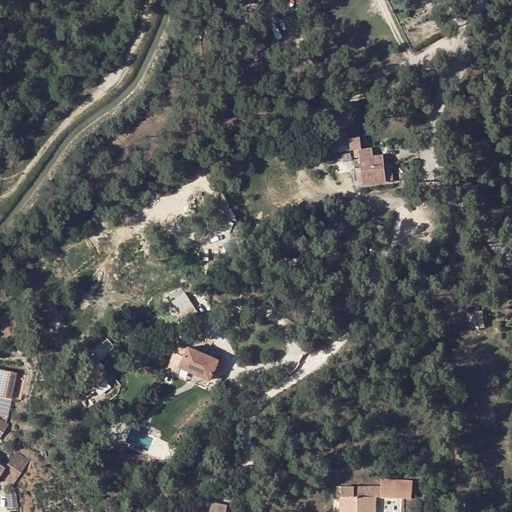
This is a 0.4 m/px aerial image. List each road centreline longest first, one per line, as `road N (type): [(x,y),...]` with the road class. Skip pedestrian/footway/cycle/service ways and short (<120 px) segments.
road 1 (residential): [(254,511),(246,427),(262,396),(309,364),(408,206),(431,152)]
road 2 (unknown): [(214,336),(239,303),(295,331),(309,364),(247,368)]
road 3 (unclassified): [(488,0),(431,152)]
road 4 (unclassified): [(431,152),(449,189),(511,262)]
